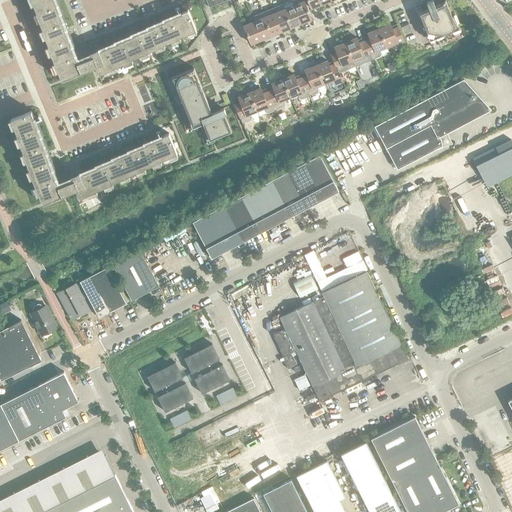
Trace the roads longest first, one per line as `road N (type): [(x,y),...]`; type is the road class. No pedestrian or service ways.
road 1 (unclassified): [(97,355),(345,221),(364,230),(436,371)]
road 2 (residential): [(220,82),(395,0)]
road 3 (unclassified): [(166,511),(96,372),(97,355)]
road 4 (unclassified): [(491,511),(436,371)]
road 5 (unknown): [(300,429),(189,480)]
road 6 (residential): [(53,112),(6,0)]
